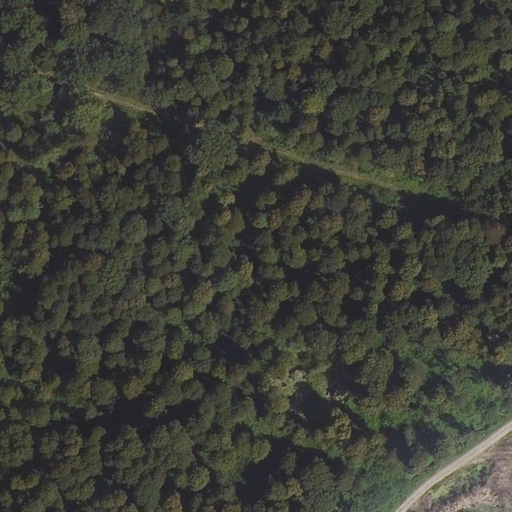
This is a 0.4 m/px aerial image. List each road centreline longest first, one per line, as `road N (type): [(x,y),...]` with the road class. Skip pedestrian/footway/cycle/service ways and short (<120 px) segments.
road 1 (track): [(0,70),(511,239)]
road 2 (track): [(511,425),(400,511)]
